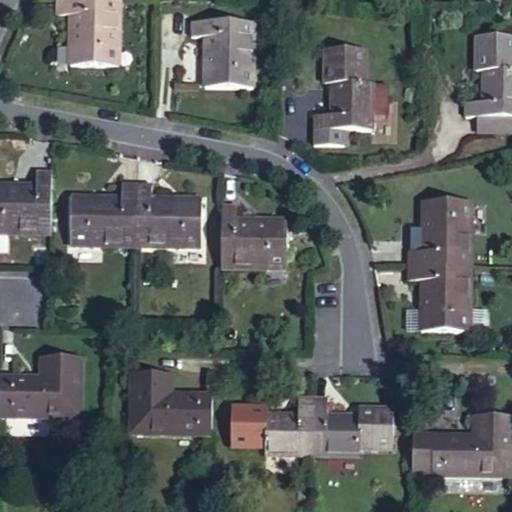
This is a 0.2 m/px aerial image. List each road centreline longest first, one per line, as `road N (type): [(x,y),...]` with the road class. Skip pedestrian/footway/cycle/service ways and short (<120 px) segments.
road 1 (residential): [(0,105),(266,164),(322,203),(347,269),(347,370)]
road 2 (unknown): [(347,370),(511,407)]
